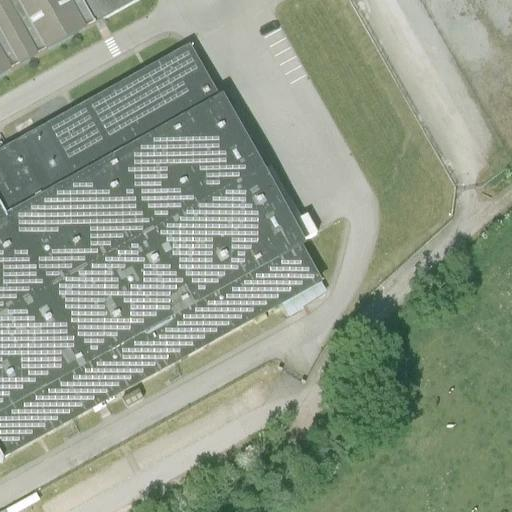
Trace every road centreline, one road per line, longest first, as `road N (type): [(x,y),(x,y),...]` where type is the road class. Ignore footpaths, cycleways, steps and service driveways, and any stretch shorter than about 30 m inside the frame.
road 1 (track): [(511,200),(407,294),(321,391)]
road 2 (track): [(321,391),(229,511)]
